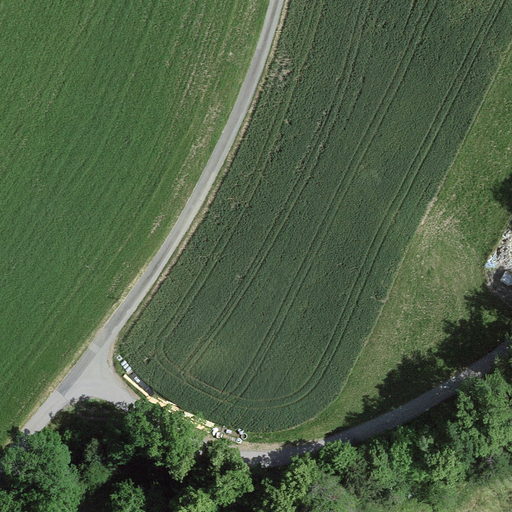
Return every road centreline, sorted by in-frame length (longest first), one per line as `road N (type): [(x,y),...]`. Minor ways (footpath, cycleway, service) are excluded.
road 1 (unclassified): [(511,339),(438,398),(270,461),(200,452),(149,425),(82,367)]
road 2 (unclassified): [(277,0),(246,96),(199,196),(82,367)]
road 3 (unclassified): [(82,367),(0,475)]
